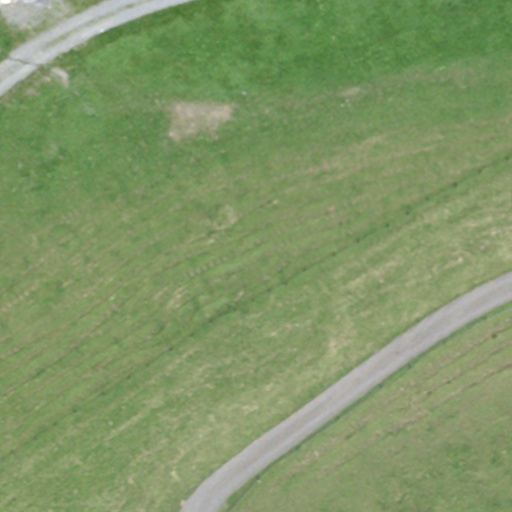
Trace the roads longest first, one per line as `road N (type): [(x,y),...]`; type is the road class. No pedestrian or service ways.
road 1 (track): [(511,281),(326,399),(232,474),(200,511)]
road 2 (track): [(0,83),(40,52),(146,0)]
